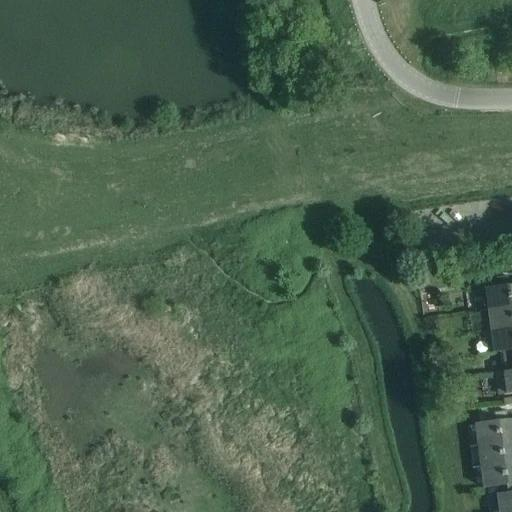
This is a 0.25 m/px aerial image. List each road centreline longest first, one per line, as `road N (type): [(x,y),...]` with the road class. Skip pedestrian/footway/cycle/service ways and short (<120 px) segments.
road 1 (track): [(0,149),(85,155),(361,113),(413,83)]
road 2 (residential): [(511,97),(455,96),(413,83),(382,52),(361,0)]
